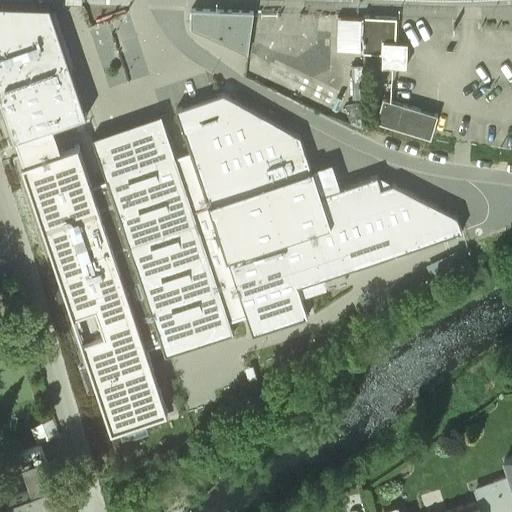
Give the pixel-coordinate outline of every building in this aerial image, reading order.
[(50,4),(0,2),(0,97),(14,139),(16,138),(25,161),(22,162),(112,427),(168,408),(147,346),(162,341),(165,352),(235,328),(231,317),(247,311),(253,330),(308,311),(298,282),(462,226),(460,219),(458,212),(449,208),(393,179),(381,183),(377,172),(340,185),(332,159),(311,167),(300,134),(223,92),(176,108),(191,150),(176,155),(161,112),(92,136),(107,178),(92,183),(79,143),(61,148),(54,126),(87,114),(50,4)] [(253,11),(192,9),(191,25),(248,50),(253,11)] [(363,16),(331,14),(330,35),(347,36),(362,37),(363,16)] [(396,17),(363,16),(362,37),(363,51),(394,53),(396,17)] [(362,37),(347,36),(347,53),(363,54),(363,51),(362,37)] [(437,113),(383,97),(377,118),(431,134),(434,124),(437,113)] [(32,491),(8,500),(12,511),(45,511),(62,506),(40,445),(18,453),(32,491)] [(441,511),(511,511),(511,481),(510,475),(494,480),(495,484),(476,490),(479,500),(441,511)]
